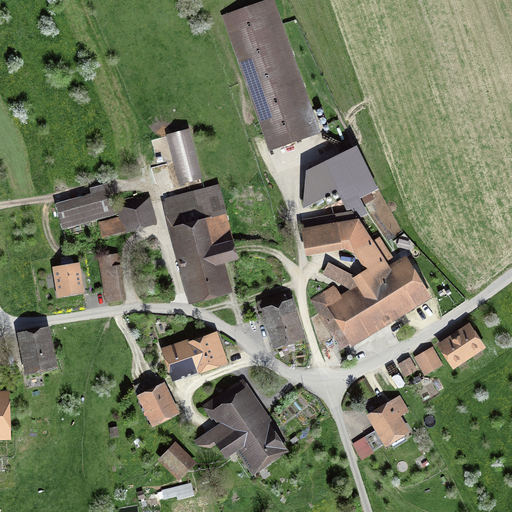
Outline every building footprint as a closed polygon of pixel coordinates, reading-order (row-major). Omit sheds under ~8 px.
[(265,1),(226,15),(269,141),(296,131),(299,139),(311,135),(265,1)] [(188,131),(169,136),(181,182),(200,177),(188,131)] [(337,191),(351,212),(355,219),(364,214),(356,197),(374,188),(356,152),(308,176),(305,207),(337,191)] [(58,204),(64,227),(113,214),(106,185),(93,189),(94,195),(58,204)] [(215,261),(234,256),(231,244),(230,245),(229,243),(233,242),(231,234),(230,235),(217,188),(167,201),(170,213),(173,213),(196,297),(223,290),(215,261)] [(364,196),(367,202),(375,199),(372,193),(364,196)] [(103,236),(156,221),(149,197),(118,206),(121,218),(99,224),(103,236)] [(379,238),(371,243),(355,219),(351,212),(306,220),(304,231),(307,248),(339,243),(356,253),(369,273),(391,257),(379,238)] [(397,247),(409,250),(411,242),(399,238),(397,247)] [(108,301),(122,299),(116,267),(118,266),(117,256),(101,259),(108,301)] [(349,284),(357,281),(330,264),(326,273),(349,284)] [(340,344),(423,293),(406,265),(377,283),(375,280),(373,281),(368,273),(358,280),(364,291),(344,303),(335,287),(313,301),(340,344)] [(77,266),(56,269),(60,294),(81,291),(77,266)] [(265,316),(264,313),(267,311),(278,343),(300,336),(286,293),(264,300),(259,302),(263,312),(259,313),(261,318),(265,316)] [(456,338),(469,357),(482,348),(469,329),(456,338)] [(45,331),(23,335),(30,370),(52,365),(45,331)] [(224,356),(217,336),(164,355),(171,375),(197,366),(198,368),(225,359),(224,356)] [(455,366),(469,357),(456,338),(442,347),(455,366)] [(424,354),(433,368),(440,364),(432,350),(424,354)] [(425,372),(433,368),(424,354),(417,358),(425,372)] [(406,375),(416,370),(409,358),(399,364),(406,375)] [(156,376),(136,386),(140,396),(160,386),(156,376)] [(237,384),(204,406),(212,418),(220,411),(227,422),(198,442),(200,445),(210,447),(217,442),(225,454),(238,444),(256,471),(283,452),(237,384)] [(152,423),(173,413),(161,387),(140,398),(152,423)] [(0,439),(11,439),(10,390),(0,389),(0,439)] [(354,444),(362,458),(407,431),(397,414),(405,409),(399,398),(378,411),(371,399),(363,404),(378,430),(354,444)] [(111,437),(119,436),(118,426),(109,427),(111,437)] [(290,440),(293,444),(300,439),(296,435),(290,440)] [(176,445),(163,458),(181,475),(193,463),(176,445)] [(190,484),(163,491),(164,497),(177,494),(178,497),(193,494),(190,484)] [(139,500),(145,498),(143,490),(137,492),(139,500)]
